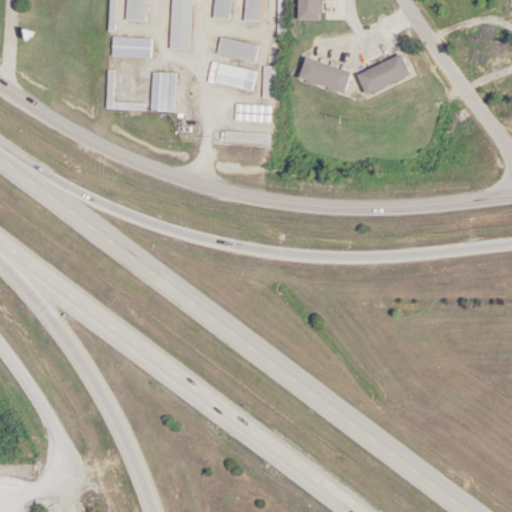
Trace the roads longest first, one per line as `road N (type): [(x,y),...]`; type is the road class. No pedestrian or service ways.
road 1 (trunk): [(466,511),(3,157)]
road 2 (tertiary): [(0,83),(118,155),(243,196),(397,209),(511,200)]
road 3 (motorway): [(511,247),(376,261),(255,253),(159,229),(3,157)]
road 4 (trunk): [(0,248),(354,511)]
road 5 (motorway): [(0,257),(115,419),(152,511)]
road 6 (residential): [(0,345),(39,401),(61,453),(42,493),(0,500)]
road 7 (residential): [(511,167),(399,0)]
road 8 (residential): [(205,185),(214,0)]
road 9 (residential): [(405,9),(332,51),(283,60)]
